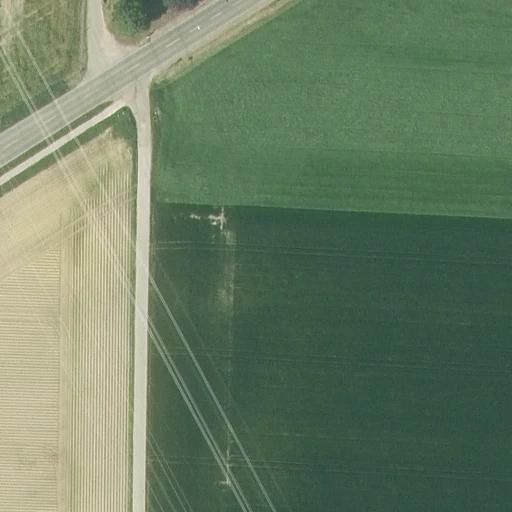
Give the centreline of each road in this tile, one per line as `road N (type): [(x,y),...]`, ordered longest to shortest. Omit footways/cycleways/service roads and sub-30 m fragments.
road 1 (unclassified): [(113,80),(130,93),(145,129),(139,511)]
road 2 (secondary): [(113,80),(243,0)]
road 3 (secondary): [(0,151),(113,80)]
